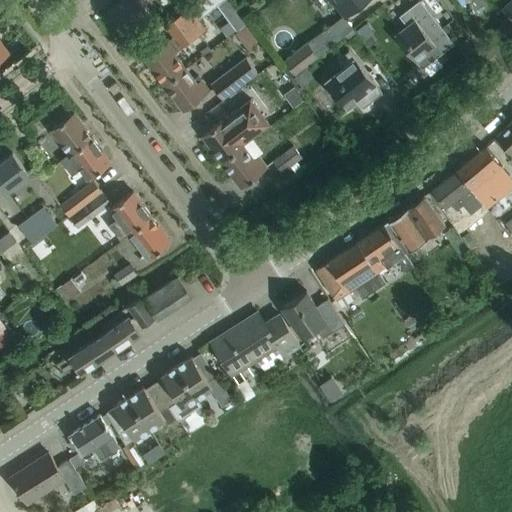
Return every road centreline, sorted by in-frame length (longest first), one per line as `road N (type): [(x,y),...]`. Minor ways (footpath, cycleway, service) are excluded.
road 1 (tertiary): [(253,287),(372,206),(511,93)]
road 2 (tertiary): [(0,452),(253,287)]
road 3 (residential): [(253,287),(74,49)]
